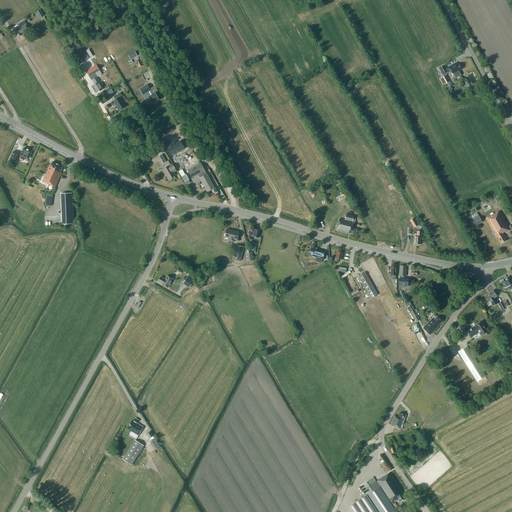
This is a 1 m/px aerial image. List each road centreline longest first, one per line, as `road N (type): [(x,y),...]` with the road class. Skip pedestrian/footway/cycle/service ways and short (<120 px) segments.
road 1 (unclassified): [(13,511),(141,283),(171,197)]
road 2 (tertiary): [(485,266),(384,251),(171,197)]
road 3 (unclassified): [(426,511),(385,451),(382,428),(427,351),(483,282),(485,266)]
road 4 (track): [(237,210),(130,8),(116,9),(111,0)]
road 5 (tertiary): [(171,197),(0,116)]
road 6 (unclassified): [(511,129),(442,0)]
